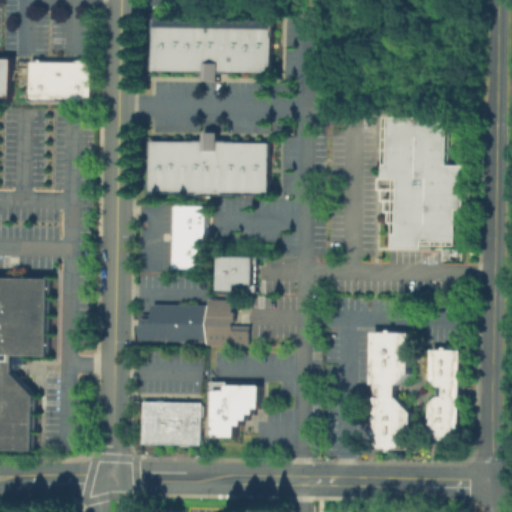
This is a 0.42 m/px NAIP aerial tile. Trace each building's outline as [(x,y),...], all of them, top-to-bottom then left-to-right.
[(215,0),(215,8),(192,8),(186,0),(215,0)] [(276,20),(276,77),(219,77),(219,83),(209,83),(209,77),(155,77),(156,20),(276,20)] [(0,58),(14,59),(14,97),(0,96),(0,58)] [(97,62),(97,105),(33,104),(33,62),(97,62)] [(470,167),(469,212),(464,212),(464,246),(432,246),(432,252),(399,252),(400,182),(388,182),(388,118),(453,118),(453,167),(470,167)] [(222,142),(274,142),(274,198),(154,198),(154,143),(205,143),(205,134),(222,134),(222,142)] [(211,212),(210,271),(179,271),(179,211),(211,212)] [(261,259),(260,293),(239,293),(239,296),(220,296),(220,259),(261,259)] [(0,278),(51,279),(50,357),(15,356),(15,374),(36,396),(36,452),(0,451),(0,278)] [(238,301),(238,326),(253,326),(253,345),(145,345),(145,315),(155,315),(155,306),(210,306),(210,301),(238,301)] [(398,399),(413,414),(415,414),(415,452),(376,452),(377,402),(387,402),(387,386),(377,386),(377,334),(413,335),(413,373),(398,391),(398,399)] [(465,384),(465,439),(434,439),(434,406),(446,395),(446,393),(437,384),(434,384),(434,350),(465,350),(465,384)] [(265,387),(265,410),(262,409),(242,428),(241,438),(219,438),(219,410),(215,410),(215,383),(233,383),(233,387),(265,387)] [(207,404),(207,448),(147,448),(147,403),(207,404)]
